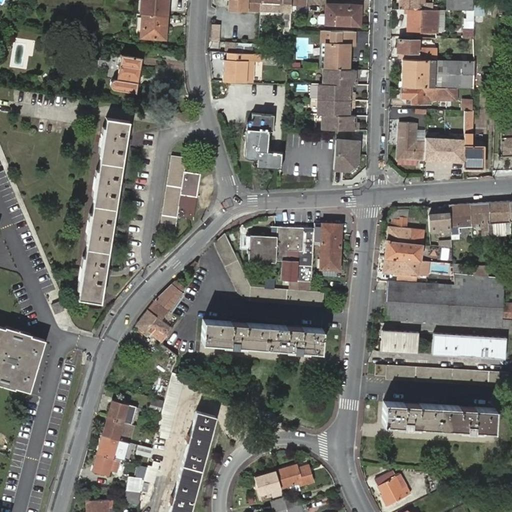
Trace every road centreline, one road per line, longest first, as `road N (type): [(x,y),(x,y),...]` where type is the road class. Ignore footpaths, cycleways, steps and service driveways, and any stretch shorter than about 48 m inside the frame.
road 1 (tertiary): [(231,200),(131,306),(104,350),(56,511)]
road 2 (residential): [(341,451),(374,194)]
road 3 (residential): [(200,0),(199,80),(231,200)]
road 4 (residential): [(374,194),(379,0)]
road 5 (residential): [(341,451),(297,440),(260,442),(227,475),(222,511)]
road 6 (tertiary): [(231,200),(374,194)]
road 7 (tertiary): [(374,194),(511,186)]
